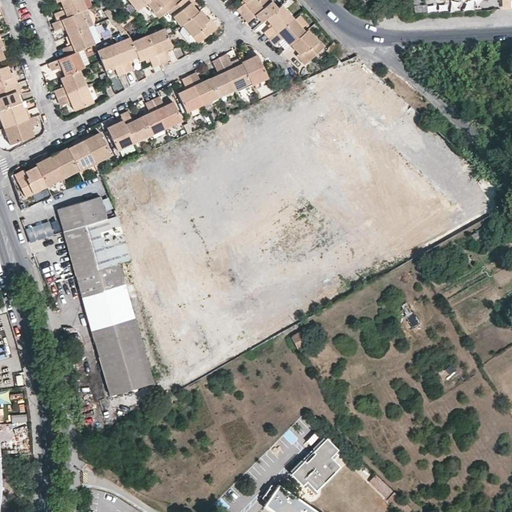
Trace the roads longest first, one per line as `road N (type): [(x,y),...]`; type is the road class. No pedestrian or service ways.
road 1 (residential): [(63,511),(64,431),(53,364),(32,286),(2,228)]
road 2 (residential): [(2,228),(48,432),(47,511)]
road 3 (residential): [(58,131),(237,31)]
road 4 (residential): [(376,39),(511,172)]
road 5 (tertiary): [(376,39),(511,33)]
road 6 (unknown): [(380,51),(294,134)]
